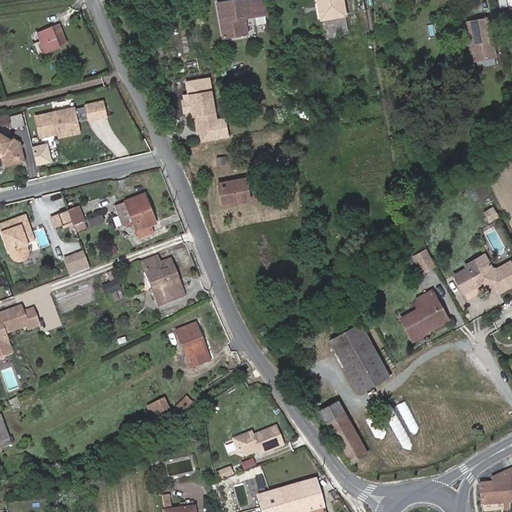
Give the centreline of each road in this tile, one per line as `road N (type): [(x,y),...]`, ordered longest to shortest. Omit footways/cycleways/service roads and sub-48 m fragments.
road 1 (tertiary): [(174,155),(228,290),(271,371),(328,459),(396,506)]
road 2 (residential): [(0,196),(174,155)]
road 3 (tertiary): [(96,0),(174,155)]
